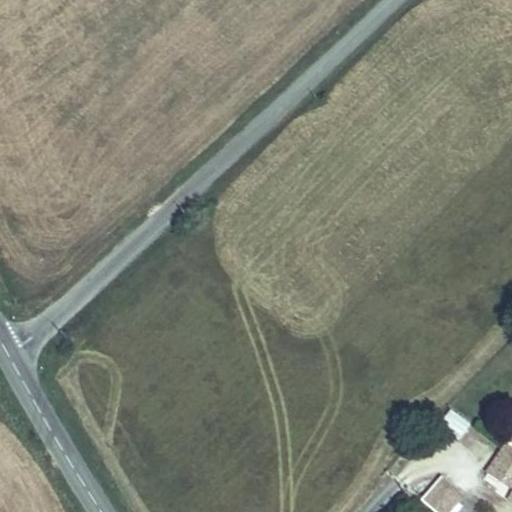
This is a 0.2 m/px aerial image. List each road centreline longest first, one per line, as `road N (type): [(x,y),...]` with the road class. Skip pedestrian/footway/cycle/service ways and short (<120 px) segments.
road 1 (unclassified): [(390,0),(11,354)]
road 2 (tertiary): [(11,354),(106,511)]
